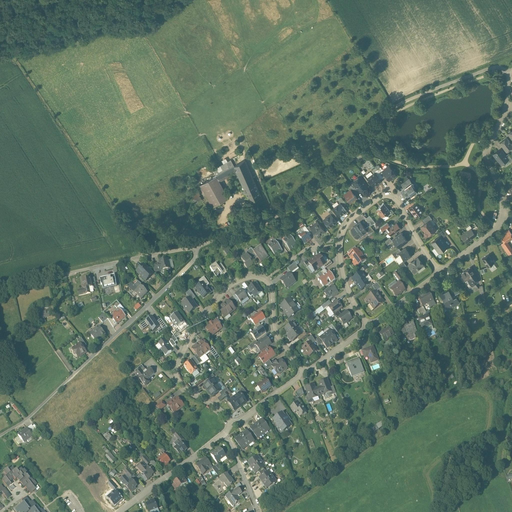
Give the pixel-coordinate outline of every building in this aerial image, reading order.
[(507,138),(500,143),(506,152),(511,147),(511,144),(507,138)] [(505,156),(500,149),(493,155),(501,165),(508,160),(505,156)] [(231,160),(213,170),(216,176),(234,166),(235,166),(231,160)] [(235,166),(234,166),(237,172),(244,188),(255,183),(245,160),(235,166)] [(234,166),(216,176),(219,181),(237,172),(234,166)] [(396,175),(389,166),(388,166),(386,167),(386,169),(384,170),(382,172),(385,176),(389,180),(396,175)] [(378,171),(377,171),(375,173),(380,180),(383,178),(378,171)] [(375,173),(374,173),(372,174),(371,172),(366,175),(374,186),(381,181),(380,180),(375,173)] [(219,181),(216,176),(205,182),(215,203),(227,196),(219,181)] [(360,177),(359,178),(357,178),(354,180),(354,181),(353,182),(354,184),(360,191),(367,186),(360,177)] [(409,179),(402,184),(404,187),(411,182),(409,179)] [(211,205),(215,203),(205,182),(200,185),(211,205)] [(411,182),(404,187),(405,189),(401,192),(407,199),(410,197),(411,199),(415,196),(413,195),(417,192),(411,185),(412,183),(411,182)] [(255,183),(244,188),(249,201),(260,196),(255,183)] [(360,191),(354,184),(351,186),(357,193),(360,191)] [(354,195),(351,190),(350,190),(344,194),(350,203),(357,198),(354,195)] [(215,203),(211,205),(213,207),(229,199),(227,196),(215,203)] [(346,204),(341,197),(337,199),(340,203),(343,206),(346,204)] [(343,206),(340,203),(334,208),(340,216),(346,211),(343,206)] [(389,211),(383,203),(380,206),(381,207),(376,210),(382,218),(386,214),(387,215),(390,213),(392,214),(394,213),(391,210),(389,211)] [(423,212),(416,203),(409,208),(416,217),(423,212)] [(331,215),(323,220),(329,228),(337,222),(334,218),(331,214),(331,215)] [(375,223),(369,216),(365,219),(370,226),(375,223)] [(436,231),(429,221),(421,227),(425,232),(424,233),(424,235),(425,236),(427,237),(436,231)] [(323,230),(318,223),(311,228),(313,232),(318,238),(320,236),(319,234),(323,230)] [(365,229),(360,223),(351,230),(358,238),(367,232),(365,229)] [(387,223),(380,228),(384,233),(386,231),(387,231),(386,230),(390,227),(387,223)] [(390,227),(386,230),(387,231),(386,231),(388,234),(389,233),(391,237),(401,229),(397,223),(390,227)] [(307,228),(306,226),(303,229),(304,231),(308,236),(311,234),(307,228)] [(370,226),(365,229),(367,232),(369,236),(374,232),(370,226)] [(481,232),(476,226),(471,230),(475,236),(481,232)] [(471,229),(468,231),(465,233),(465,234),(461,236),(466,243),(476,236),(475,236),(471,230),(471,229)] [(447,235),(443,230),(438,234),(440,237),(441,239),(447,235)] [(511,255),(511,250),(507,243),(511,239),(511,235),(509,230),(504,233),(506,235),(501,238),(504,243),(501,245),(510,257),(511,255)] [(304,231),(298,235),(305,244),(311,239),(308,236),(304,231)] [(407,242),(401,234),(393,240),(399,248),(407,242)] [(275,235),(272,237),(275,241),(278,244),(280,243),(278,239),(275,235)] [(296,244),(290,235),(288,237),(287,236),(284,238),(285,239),(283,240),(283,241),(285,244),(290,250),(293,248),(292,247),(296,244)] [(440,237),(432,243),(439,253),(447,247),(441,239),(440,237)] [(273,242),(270,244),(268,246),(274,255),(279,252),(279,253),(282,250),(278,244),(275,241),(273,242)] [(355,246),(348,252),(350,255),(357,249),(355,246)] [(268,256),(261,247),(254,252),(256,256),(261,262),(268,256)] [(350,255),(349,255),(353,261),(352,262),(356,266),(362,262),(361,261),(365,258),(360,252),(359,253),(357,249),(350,255)] [(399,249),(391,254),(396,259),(399,257),(398,255),(401,252),(399,249)] [(401,252),(398,255),(399,257),(404,262),(411,257),(411,256),(412,254),(411,253),(409,253),(406,249),(401,252)] [(247,254),(241,258),(245,264),(244,264),(247,268),(253,264),(251,260),(252,260),(251,259),(247,253),(247,254)] [(326,263),(320,255),(314,259),(320,267),(323,265),(326,263)] [(488,255),(482,260),(488,268),(494,263),(488,255)] [(168,258),(159,260),(159,262),(161,269),(170,267),(168,258)] [(418,258),(415,260),(412,263),(408,266),(414,273),(424,266),(418,258)] [(309,263),(308,263),(310,265),(315,271),(320,267),(314,259),(309,263)] [(330,260),(326,263),(323,265),(325,269),(332,263),(330,260)] [(216,263),(210,268),(213,272),(213,273),(218,269),(221,273),(222,272),(218,266),(216,263)] [(407,267),(403,263),(398,267),(402,272),(407,267)] [(153,273),(143,264),(136,271),(146,280),(153,273)] [(471,268),(464,272),(464,273),(461,275),(466,282),(467,281),(474,276),(476,275),(471,268)] [(331,274),(329,271),(327,272),(323,275),(320,277),(318,279),(324,287),(328,284),(327,282),(327,279),(328,279),(331,282),(335,279),(333,275),(333,274),(331,274)] [(403,278),(397,271),(393,274),(399,281),(403,278)] [(281,278),(286,285),(294,279),(289,272),(281,278)] [(358,275),(352,279),(356,285),(365,278),(366,277),(362,272),(358,275)] [(114,273),(100,276),(103,289),(117,286),(114,273)] [(365,278),(356,285),(360,290),(364,287),(369,284),(368,282),(372,279),(369,275),(365,278)] [(474,276),(467,281),(472,287),(467,290),(471,295),(478,290),(475,285),(478,282),(474,276)] [(90,277),(82,279),(84,288),(78,290),(79,295),(90,292),(89,286),(92,285),(90,277)] [(144,286),(143,287),(140,284),(141,284),(138,281),(134,285),(137,287),(137,288),(144,295),(148,291),(145,289),(146,288),(144,286)] [(400,281),(390,289),(395,295),(405,288),(400,281)] [(134,285),(132,282),(131,282),(128,286),(132,290),(129,292),(134,297),(136,296),(138,298),(139,296),(141,298),(144,295),(137,288),(137,287),(134,285)] [(210,292),(203,282),(196,287),(198,290),(197,291),(199,293),(200,293),(203,297),(210,292)] [(369,284),(364,287),(367,290),(372,286),(374,285),(372,282),(369,284)] [(256,283),(249,288),(253,294),(255,296),(256,296),(257,295),(257,294),(262,291),(256,283)] [(333,285),(324,292),(328,298),(332,295),(334,297),(337,295),(335,292),(337,291),(333,285)] [(456,288),(450,291),(453,296),(455,296),(459,293),(456,288)] [(242,289),(235,294),(240,301),(247,296),(245,293),(242,289)] [(195,297),(190,290),(186,293),(189,298),(190,297),(192,300),(195,297)] [(376,291),(366,298),(370,303),(380,296),(376,291)] [(429,291),(418,297),(422,305),(433,299),(429,291)] [(453,296),(452,297),(448,291),(439,297),(446,308),(448,307),(449,309),(459,303),(455,296),(453,296)] [(233,295),(228,299),(228,300),(229,300),(232,305),(237,301),(233,295)] [(380,296),(370,303),(374,308),(384,301),(380,296)] [(189,298),(182,303),(185,306),(184,307),(186,310),(187,309),(189,312),(197,307),(192,300),(190,297),(189,298)] [(281,306),(288,316),(294,312),(298,310),(290,299),(281,306)] [(228,300),(218,308),(224,316),(235,308),(232,305),(229,300),(228,300)] [(329,300),(322,306),(324,309),(331,303),(329,300)] [(337,300),(328,307),(331,310),(328,313),(331,316),(342,308),(337,300)] [(121,305),(120,304),(117,306),(118,308),(114,312),(113,320),(117,324),(126,315),(123,312),(126,310),(121,305)] [(423,306),(418,309),(420,314),(426,311),(423,306)] [(47,310),(43,312),(44,315),(40,316),(40,318),(39,318),(41,322),(45,320),(44,318),(49,316),(47,310)] [(252,317),(250,318),(255,325),(259,323),(265,318),(260,311),(257,313),(252,317)] [(352,318),(347,311),(341,315),(339,317),(344,324),(346,322),(347,322),(348,321),(348,320),(352,318)] [(185,322),(177,312),(170,317),(178,327),(185,322)] [(297,316),(294,312),(288,316),(286,318),(288,321),(297,316)] [(108,318),(103,313),(98,318),(103,323),(108,318)] [(428,315),(419,318),(419,319),(422,327),(425,326),(431,324),(428,315)] [(153,317),(152,318),(150,317),(140,325),(143,329),(148,325),(153,330),(159,325),(156,321),(153,317)] [(161,318),(156,321),(159,325),(160,325),(162,328),(166,325),(161,318)] [(410,324),(410,325),(408,326),(407,321),(405,322),(404,319),(396,322),(398,327),(399,327),(400,329),(402,332),(403,334),(408,333),(409,337),(414,336),(414,338),(416,337),(415,336),(418,335),(413,323),(413,322),(410,324)] [(221,328),(216,321),(213,323),(212,321),(210,323),(211,324),(208,326),(211,331),(210,332),(212,335),(221,328)] [(283,329),(288,335),(298,328),(293,322),(283,329)] [(337,332),(332,325),(329,327),(334,334),(337,332)] [(105,334),(98,326),(93,331),(94,332),(91,335),(97,342),(105,334)] [(262,326),(256,330),(256,329),(250,333),(256,340),(266,332),(262,326)] [(389,327),(383,331),(383,330),(379,333),(384,340),(394,333),(389,327)] [(180,335),(176,328),(171,332),(174,335),(176,338),(180,335)] [(298,328),(288,335),(292,341),(297,337),(302,334),(298,328)] [(337,340),(330,330),(325,334),(332,344),(337,340)] [(304,332),(302,334),(297,337),(299,340),(307,335),(304,332)] [(320,338),(323,342),(327,348),(332,344),(325,334),(320,338)] [(174,335),(170,338),(171,340),(169,342),(173,347),(176,344),(175,342),(177,340),(176,338),(174,335)] [(258,342),(255,344),(256,346),(260,352),(268,346),(272,343),(266,336),(258,342)] [(315,340),(311,336),(307,339),(310,342),(312,344),(316,341),(315,340)] [(86,345),(81,338),(78,340),(80,344),(83,348),(86,345)] [(169,344),(164,338),(158,343),(163,348),(161,349),(165,355),(172,351),(167,345),(169,344)] [(209,348),(205,342),(204,340),(202,340),(201,341),(201,342),(198,344),(205,353),(209,350),(210,349),(209,348)] [(256,340),(249,345),(251,349),(256,346),(255,344),(258,342),(256,340)] [(310,342),(303,347),(305,351),(307,355),(308,354),(309,356),(317,351),(312,344),(310,342)] [(80,344),(75,347),(76,348),(75,349),(74,350),(73,352),(75,354),(76,354),(78,358),(86,352),(83,348),(80,344)] [(205,353),(198,344),(192,348),(197,354),(199,358),(199,357),(202,361),(200,363),(201,365),(209,359),(208,357),(205,353)] [(217,353),(212,346),(209,348),(210,349),(209,350),(214,356),(217,353)] [(366,349),(362,351),(364,356),(368,354),(371,363),(378,360),(375,353),(376,352),(375,349),(374,349),(373,347),(366,349)] [(263,354),(259,357),(264,364),(269,360),(275,355),(270,348),(263,354)] [(202,361),(199,357),(199,358),(197,354),(194,356),(200,363),(202,361)] [(200,363),(194,356),(190,359),(191,360),(196,366),(200,363)] [(287,367),(281,359),(273,365),(271,366),(272,366),(274,369),(277,374),(278,374),(282,371),(284,371),(286,370),(286,368),(287,367)] [(196,366),(191,360),(184,366),(191,375),(198,370),(196,366)] [(264,364),(267,369),(272,366),(271,366),(273,365),(269,360),(264,364)] [(359,360),(350,364),(351,366),(348,368),(352,379),(355,378),(354,374),(363,370),(361,366),(362,365),(361,363),(360,363),(359,360)] [(146,371),(144,368),(142,369),(139,372),(136,375),(145,385),(149,381),(147,380),(154,374),(149,368),(146,371)] [(452,374),(448,379),(453,383),(456,378),(452,374)] [(215,378),(204,386),(208,392),(217,385),(220,383),(217,379),(215,378)] [(271,386),(266,379),(257,385),(262,392),(263,393),(266,391),(266,390),(271,386)] [(327,379),(319,383),(321,387),(318,388),(321,395),(323,394),(324,395),(329,393),(331,392),(330,388),(327,379)] [(217,385),(208,392),(212,397),(221,391),(217,385)] [(315,389),(313,385),(305,388),(309,396),(310,400),(313,399),(318,397),(318,396),(321,395),(318,388),(315,389)] [(248,395),(243,388),(240,391),(245,398),(248,395)] [(302,388),(295,393),(299,398),(304,394),(302,388)] [(153,405),(142,393),(139,395),(138,395),(137,395),(138,396),(137,397),(141,401),(143,400),(149,406),(149,405),(151,407),(153,405)] [(227,396),(225,393),(221,396),(217,399),(219,402),(227,396)] [(246,402),(240,393),(234,398),(239,404),(240,406),(246,402)] [(310,400),(309,396),(305,397),(308,404),(314,402),(313,399),(310,400)] [(184,406),(178,398),(173,402),(172,401),(169,404),(172,408),(171,409),(175,414),(178,411),(178,410),(184,406)] [(240,406),(239,404),(234,398),(228,402),(234,410),(240,406)] [(166,406),(162,402),(156,407),(159,411),(166,406)] [(302,407),(297,402),(290,407),(295,413),(296,412),(300,417),(302,415),(303,415),(303,414),(307,411),(303,406),(302,407)] [(285,417),(282,414),(274,420),(282,430),(290,424),(287,421),(289,420),(286,416),(285,417)] [(261,419),(251,427),(252,428),(255,433),(258,437),(269,429),(266,425),(262,421),(261,419)] [(252,428),(247,432),(251,437),(255,433),(252,428)] [(31,436),(26,429),(18,435),(23,443),(27,441),(26,440),(31,436)] [(247,432),(246,431),(236,439),(243,448),(253,440),(251,437),(247,432)] [(183,439),(177,432),(174,435),(180,441),(183,439)] [(113,439),(108,433),(103,437),(108,443),(113,439)] [(181,442),(180,443),(178,440),(174,443),(174,444),(172,446),(174,449),(181,456),(184,453),(183,452),(187,449),(184,446),(181,442)] [(166,451),(161,444),(158,447),(164,454),(166,451)] [(220,448),(211,454),(217,462),(226,455),(220,448)] [(116,461),(110,453),(106,457),(112,465),(116,461)] [(165,455),(158,461),(164,468),(167,466),(166,465),(170,461),(165,455)] [(265,466),(257,455),(249,461),(247,462),(255,473),(259,470),(263,467),(265,466)] [(150,464),(144,457),(141,459),(147,466),(150,464)] [(206,458),(196,465),(203,474),(210,469),(211,468),(211,467),(212,466),(206,458)] [(147,468),(144,465),(138,470),(148,481),(150,478),(150,477),(154,474),(148,467),(147,468)] [(219,470),(215,465),(212,468),(218,475),(221,473),(219,470)] [(267,472),(263,467),(259,470),(262,475),(267,472)] [(26,474),(24,471),(22,472),(21,470),(17,473),(16,471),(15,471),(12,468),(8,471),(7,470),(3,472),(6,476),(4,478),(5,478),(2,481),(5,485),(8,483),(9,484),(11,482),(10,481),(13,479),(15,481),(18,479),(20,482),(19,482),(24,488),(26,486),(27,488),(26,489),(30,495),(35,491),(33,488),(37,485),(34,481),(33,482),(31,478),(29,480),(26,476),(26,477),(25,475),(26,474)] [(127,469),(127,470),(125,472),(130,479),(133,476),(127,469)] [(276,481),(269,470),(262,475),(259,477),(267,488),(269,487),(273,483),(276,481)] [(231,479),(227,473),(219,479),(222,482),(224,481),(228,487),(234,482),(231,478),(231,479)] [(129,482),(125,477),(120,481),(124,486),(125,486),(131,493),(134,491),(133,490),(137,486),(132,480),(129,482)] [(184,477),(181,479),(180,477),(177,480),(181,486),(187,482),(184,477)] [(174,484),(172,485),(176,490),(181,486),(177,480),(173,482),(174,484)] [(117,489),(111,482),(108,484),(114,491),(117,489)] [(0,510),(0,511),(3,509),(1,505),(0,505),(0,496),(0,497),(0,496),(0,494),(2,493),(5,497),(8,494),(4,489),(3,490),(1,486),(0,486),(0,510)] [(238,487),(234,490),(233,491),(231,490),(231,492),(225,496),(225,497),(225,498),(227,500),(228,500),(228,501),(232,506),(236,503),(237,503),(238,502),(241,500),(243,498),(241,495),(239,497),(238,495),(242,492),(238,487)] [(115,492),(108,498),(114,506),(117,503),(116,502),(121,498),(115,492)] [(40,510),(37,506),(36,507),(32,502),(30,503),(26,498),(21,502),(23,504),(14,510),(15,511),(42,511),(41,510),(40,510)] [(154,500),(151,501),(151,502),(146,504),(148,511),(149,511),(158,509),(154,500)]
